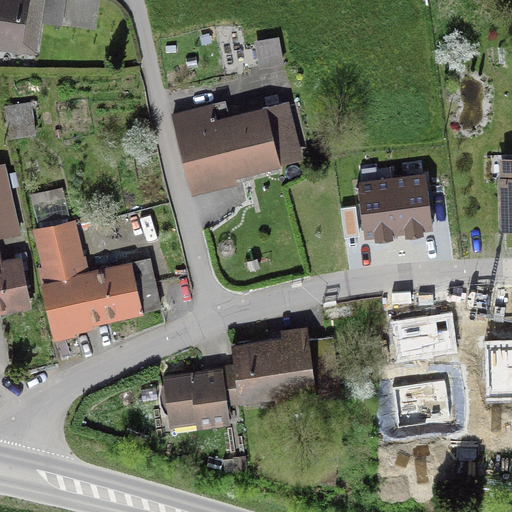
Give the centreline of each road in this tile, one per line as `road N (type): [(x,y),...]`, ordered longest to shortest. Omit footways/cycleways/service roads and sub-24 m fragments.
road 1 (residential): [(211,320),(133,0)]
road 2 (residential): [(511,274),(326,291),(211,320)]
road 3 (residential): [(211,320),(77,378),(33,412),(0,468)]
road 4 (tertiary): [(0,471),(163,511)]
